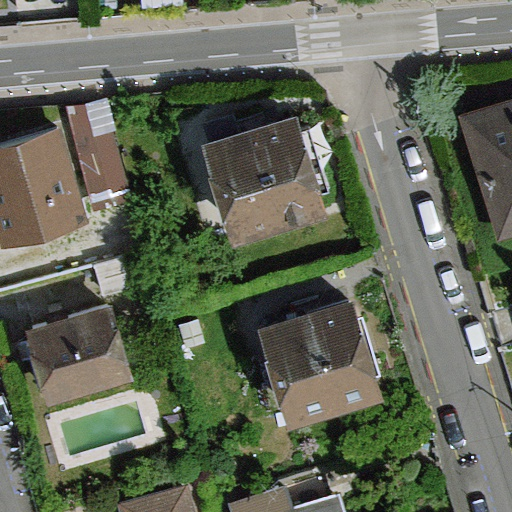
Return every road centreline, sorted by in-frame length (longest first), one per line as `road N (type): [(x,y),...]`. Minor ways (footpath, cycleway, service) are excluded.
road 1 (residential): [(356,39),(503,511)]
road 2 (residential): [(356,39),(0,69)]
road 3 (residential): [(511,25),(356,39)]
